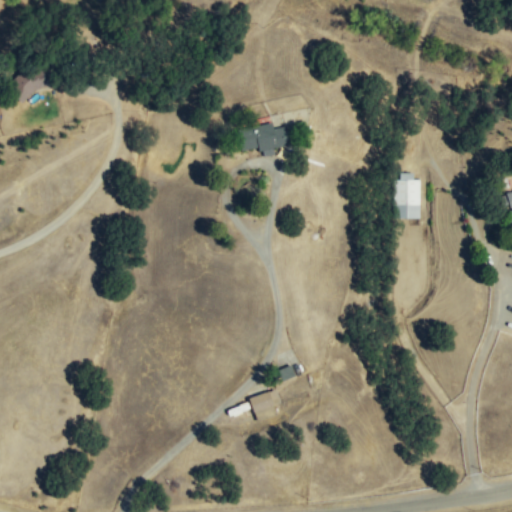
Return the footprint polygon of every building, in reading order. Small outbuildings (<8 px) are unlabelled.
[(45,64),(7,81),(16,99),(53,83),(45,64)] [(241,151),(256,148),(257,151),(288,143),(284,125),(272,128),(271,122),(236,131),(241,151)] [(419,217),(419,179),(413,179),(412,172),(394,173),(395,218),(419,217)] [(502,207),(510,211),(506,219),(511,221),(511,186),(511,187),(502,207)] [(276,369),(280,380),(294,376),(290,364),(276,369)] [(272,404),(279,402),(275,389),(248,397),(255,421),(275,415),(272,404)]
